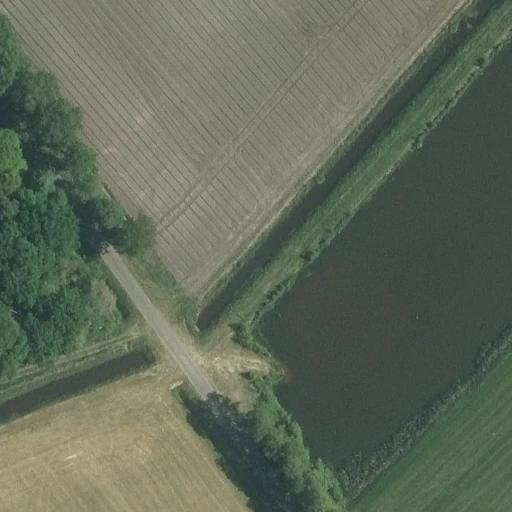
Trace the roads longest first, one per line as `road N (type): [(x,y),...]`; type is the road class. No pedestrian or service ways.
road 1 (unclassified): [(291,511),(0,103)]
road 2 (track): [(179,356),(262,292),(511,9)]
road 3 (track): [(157,326),(0,389)]
